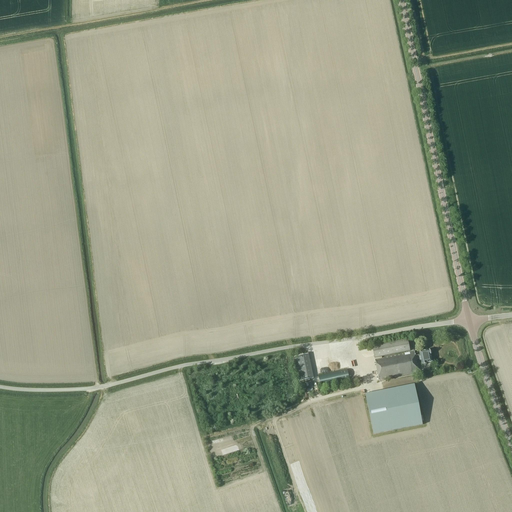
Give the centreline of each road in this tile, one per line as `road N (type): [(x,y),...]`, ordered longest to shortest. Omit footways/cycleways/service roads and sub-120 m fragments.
road 1 (tertiary): [(0,387),(104,386),(181,365),(468,320)]
road 2 (tertiary): [(468,320),(401,0)]
road 3 (tertiary): [(511,446),(468,320)]
